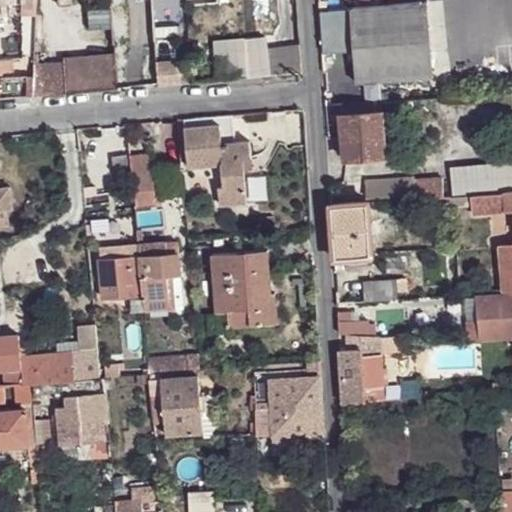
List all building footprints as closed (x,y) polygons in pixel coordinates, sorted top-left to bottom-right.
[(150,0),(152,37),(179,36),(176,0),(150,0)] [(321,9),(321,8),(330,8),(328,0),(326,0),(320,0),(321,9)] [(429,0),(422,0),(354,5),(355,33),(359,81),(382,79),(434,76),(429,0)] [(330,8),(321,8),(323,36),(355,33),(354,5),(330,8)] [(36,8),(20,7),(21,16),(36,16),(36,8)] [(113,27),(112,8),(87,9),(88,29),(113,27)] [(248,78),(270,76),(270,75),(267,47),(266,35),(246,38),(248,78)] [(248,78),(246,38),(212,40),(215,80),(248,78)] [(155,42),(158,84),(178,81),(192,81),(191,62),(173,63),(171,57),(168,57),(166,41),(155,42)] [(299,44),(267,47),(270,75),(302,71),(299,44)] [(115,54),(64,58),(64,63),(67,93),(117,88),(115,54)] [(0,59),(0,69),(13,68),(12,59),(0,59)] [(46,63),(35,63),(33,75),(34,95),(43,95),(46,63)] [(64,63),(46,63),(43,95),(67,93),(64,63)] [(0,97),(34,95),(33,75),(0,76),(0,97)] [(359,81),(360,101),(383,99),(382,79),(359,81)] [(387,154),(383,109),(343,112),(346,157),(387,154)] [(186,118),(187,127),(221,123),(224,143),(236,141),(233,113),(221,114),(186,118)] [(221,123),(187,127),(191,166),(223,162),(225,187),(221,187),(222,206),(250,204),(245,158),(253,157),(251,140),(236,141),(224,143),(221,123)] [(492,148),(493,161),(511,159),(511,140),(492,142),(493,148),(492,148)] [(128,152),(114,155),(116,171),(130,168),(128,152)] [(152,153),(132,155),(134,176),(154,175),(152,153)] [(506,189),(511,188),(511,159),(493,161),(452,165),(454,194),(473,192),(506,189)] [(162,196),(184,195),(181,166),(159,168),(162,196)] [(138,208),(157,207),(154,175),(134,176),(138,208)] [(407,178),(369,182),(370,194),(370,199),(415,196),(415,182),(415,178),(407,178)] [(415,182),(415,196),(421,195),(446,193),(446,188),(445,180),(415,182)] [(0,227),(15,226),(12,187),(0,187),(0,227)] [(511,188),(506,189),(473,192),(474,213),(492,212),(491,206),(508,204),(509,210),(511,209),(511,188)] [(446,193),(421,195),(421,207),(454,204),(453,193),(452,193),(452,192),(446,193)] [(370,199),(332,203),(335,257),(369,254),(373,254),(370,199)] [(259,217),(260,227),(275,226),(274,216),(259,217)] [(180,239),(168,240),(169,251),(180,250),(180,239)] [(176,309),(175,272),(182,271),(180,250),(169,251),(168,240),(141,242),(141,253),(146,309),(146,312),(176,309)] [(141,253),(141,242),(129,243),(131,255),(141,253)] [(511,242),(501,243),(504,289),(511,288),(511,242)] [(129,243),(116,244),(117,256),(131,255),(129,243)] [(102,245),(103,257),(117,256),(116,244),(102,245)] [(269,246),(214,249),(217,309),(229,308),(230,323),(278,320),(275,289),(268,289),(249,291),(248,268),(267,267),(270,266),(270,265),(269,247),(269,246)] [(117,256),(103,257),(105,297),(131,295),(132,310),(146,309),(141,253),(131,255),(117,256)] [(369,254),(335,257),(335,263),(369,260),(369,254)] [(267,267),(248,268),(249,291),(268,289),(267,267)] [(175,272),(176,309),(184,309),(182,271),(175,272)] [(364,280),(364,299),(398,297),(397,277),(364,280)] [(471,280),(461,280),(461,289),(471,289),(471,280)] [(469,322),(470,337),(506,335),(511,334),(511,292),(478,295),(480,321),(469,322)] [(480,321),(478,295),(466,297),(469,322),(480,321)] [(338,310),(339,319),(352,318),(352,309),(338,310)] [(347,331),(370,333),(369,318),(352,318),(339,319),(340,330),(347,331)] [(55,381),(102,376),(97,324),(82,325),(83,339),(84,351),(73,352),(73,351),(23,354),(21,344),(20,332),(0,333),(0,370),(4,370),(6,385),(14,384),(24,383),(34,382),(50,381),(55,381)] [(348,345),(341,345),(344,400),(366,399),(385,398),(381,351),(380,351),(379,333),(370,333),(347,331),(348,345)] [(201,354),(189,355),(190,369),(202,368),(201,354)] [(189,355),(150,358),(151,372),(190,369),(189,355)] [(307,362),(307,375),(319,374),(319,360),(307,362)] [(105,365),(106,376),(118,375),(117,364),(105,365)] [(163,376),(165,397),(166,411),(167,423),(168,433),(205,430),(203,405),(200,373),(163,376)] [(307,375),(273,377),(272,385),(275,432),(298,431),(325,430),(325,429),(321,374),(319,374),(307,375)] [(80,458),(107,456),(104,416),(109,418),(106,376),(102,376),(55,381),(57,395),(67,394),(68,403),(58,404),(61,443),(62,457),(80,458)] [(163,376),(151,376),(154,398),(165,397),(163,376)] [(50,381),(34,382),(35,392),(51,391),(50,381)] [(34,382),(24,383),(26,404),(36,403),(35,392),(34,382)] [(24,383),(14,384),(16,405),(26,404),(24,383)] [(275,432),(272,385),(257,386),(259,433),(261,432),(275,432)] [(51,391),(35,392),(36,403),(36,410),(42,411),(43,403),(52,402),(51,391)] [(155,413),(166,411),(165,397),(154,398),(155,413)] [(210,405),(203,405),(205,430),(205,435),(213,435),(213,432),(217,428),(216,417),(211,412),(210,405)] [(28,407),(0,409),(0,446),(30,444),(28,407)] [(166,411),(155,413),(156,424),(167,423),(166,411)] [(53,418),(37,419),(40,442),(54,441),(53,418)] [(325,430),(298,431),(299,450),(299,457),(299,460),(323,458),(327,442),(326,429),(325,429),(325,430)] [(275,450),(299,450),(298,431),(275,432),(275,435),(275,450)] [(275,450),(275,435),(267,436),(269,458),(299,457),(299,450),(275,450)] [(31,449),(30,444),(0,446),(0,457),(31,455),(32,455),(31,449)] [(40,448),(31,449),(32,455),(32,465),(42,464),(40,448)] [(190,511),(215,511),(215,490),(190,490),(190,511)] [(502,511),(511,511),(511,494),(501,496),(502,511)] [(144,511),(143,497),(116,499),(116,503),(116,511),(144,511)] [(116,511),(116,503),(97,504),(97,511),(116,511)]
